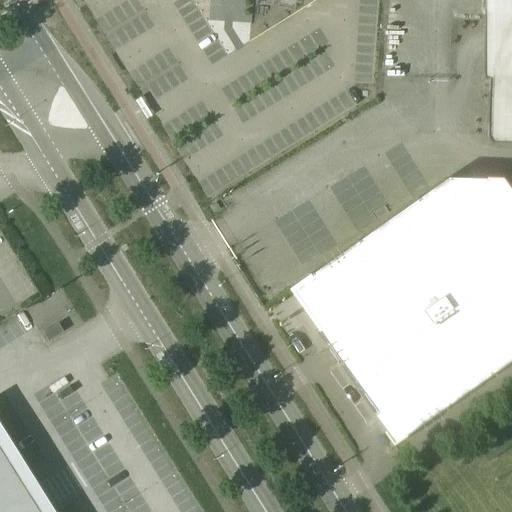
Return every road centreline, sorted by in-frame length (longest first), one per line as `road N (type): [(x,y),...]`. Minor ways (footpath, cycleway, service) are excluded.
road 1 (secondary): [(346,511),(112,136),(17,0)]
road 2 (secondary): [(0,91),(268,511)]
road 3 (unknown): [(210,248),(333,162),(402,126)]
road 4 (unknown): [(230,140),(257,131),(341,74),(341,0)]
road 5 (unknown): [(402,126),(436,99),(447,71),(451,0)]
road 6 (unknown): [(198,67),(243,52),(325,0)]
